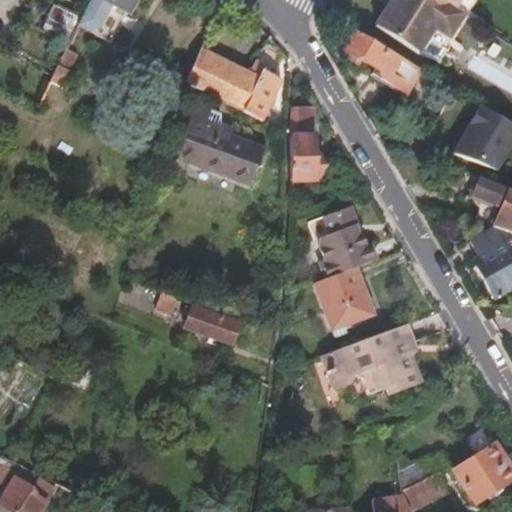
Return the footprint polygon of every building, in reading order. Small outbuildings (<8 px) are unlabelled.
[(87,0),(79,18),(78,22),(112,41),(133,0),(87,0)] [(387,0),(372,24),(436,65),(465,17),(436,0),(387,0)] [(436,0),(465,17),(467,15),(454,7),(442,0),(436,0)] [(458,0),(454,7),(467,15),(475,0),(458,0)] [(77,24),(78,22),(79,18),(55,7),(43,30),(68,43),(77,24)] [(68,43),(50,81),(60,86),(84,35),(81,33),(84,28),(77,24),(68,43)] [(415,67),(351,32),(339,54),(355,64),(356,62),(370,70),(367,76),(399,95),(415,67)] [(259,80),(249,75),(200,51),(186,82),(244,112),(259,80)] [(244,112),(261,120),(279,81),(277,79),(278,76),(273,73),(270,78),(262,73),(259,80),(244,112)] [(247,183),(259,147),(216,132),(218,126),(219,123),(218,120),(217,116),(206,113),(208,107),(194,101),(186,120),(185,120),(173,156),(247,183)] [(311,108),(290,109),(289,182),(315,181),(315,166),(326,165),(319,152),(313,153),(311,108)] [(468,139),(459,155),(505,174),(511,161),(511,121),(489,109),(478,129),(472,140),(468,139)] [(268,124),(284,131),(284,119),(272,113),(268,124)] [(474,127),(468,139),(472,140),(478,129),(474,127)] [(499,208),(491,230),(492,230),(500,233),(511,237),(511,192),(478,179),(473,192),(478,199),(499,208)] [(354,268),(377,259),(372,242),(366,244),(362,230),(358,231),(348,203),(323,213),(329,229),(322,233),(320,240),(319,245),(323,256),(318,259),(326,278),(354,268)] [(500,233),(492,230),(471,242),(480,258),(473,262),(494,299),(511,287),(511,249),(511,248),(509,249),(500,233)] [(370,315),(354,268),(326,278),(314,283),(330,329),(370,315)] [(174,301),(176,296),(162,291),(155,310),(168,316),(172,307),(176,309),(178,302),(174,301)] [(230,345),(237,323),(193,307),(185,328),(230,345)] [(412,345),(406,326),(321,357),(332,390),(348,384),(354,376),(363,380),(368,395),(390,387),(393,395),(413,387),(401,349),(412,345)] [(425,383),(412,345),(401,349),(413,387),(425,383)] [(93,391),(98,380),(69,365),(64,377),(93,391)] [(472,503),(511,478),(511,471),(499,450),(492,454),(488,448),(453,470),(472,503)] [(402,494),(436,474),(437,473),(428,456),(399,473),(402,494)] [(20,467),(14,477),(32,489),(38,479),(20,467)] [(409,511),(414,511),(447,493),(436,474),(402,494),(403,496),(409,511)] [(32,489),(14,477),(0,498),(0,511),(38,511),(53,489),(38,479),(32,489)] [(409,511),(403,496),(373,500),(374,511),(409,511)]
